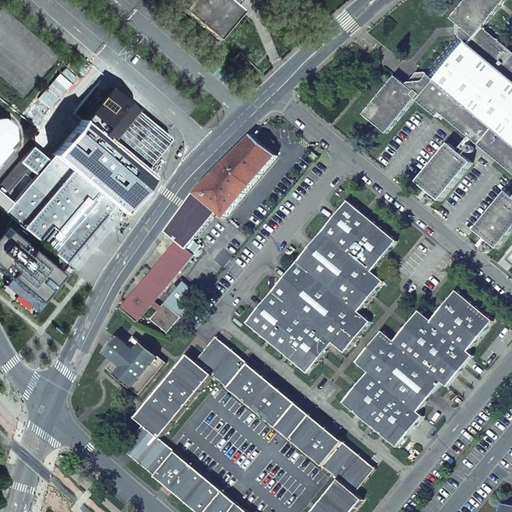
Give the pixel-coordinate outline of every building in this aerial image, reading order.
[(189,0),(182,9),(217,39),(241,10),(234,5),(237,0),(189,0)] [(441,114),(511,172),(511,51),(484,28),(507,0),(468,0),(452,19),(458,24),(456,26),(457,35),(460,37),(429,75),(426,73),(417,73),(418,82),(409,83),(407,85),(396,76),(365,115),(388,134),(416,100),(438,118),(441,114)] [(232,60),(252,80),(260,72),(255,68),(239,52),(232,60)] [(66,264),(139,178),(130,171),(134,166),(142,173),(170,140),(169,139),(169,138),(135,110),(133,113),(106,91),(47,160),(40,169),(25,157),(20,162),(35,175),(12,203),(10,201),(1,210),(66,264)] [(0,159),(8,149),(7,148),(14,139),(12,127),(2,118),(0,118),(0,159)] [(219,213),(225,219),(278,157),(270,150),(261,142),(253,135),(200,188),(196,193),(219,213)] [(261,142),(270,150),(276,144),(266,136),(261,142)] [(431,192),(442,202),(474,163),(451,144),(419,183),(431,192)] [(47,160),(33,148),(25,157),(40,169),(47,160)] [(310,156),(316,161),(319,157),(313,152),(310,156)] [(12,203),(35,175),(20,162),(0,186),(0,209),(1,210),(10,201),(12,203)] [(139,178),(66,264),(72,269),(144,182),(139,178)] [(488,240),(500,250),(511,234),(511,194),(509,192),(477,230),(488,240)] [(125,311),(137,322),(201,247),(194,242),(219,213),(196,193),(168,233),(178,242),(122,309),(125,311)] [(373,297),(385,282),(373,272),(386,257),(398,242),(349,201),(298,263),(300,264),(299,266),(295,266),(278,288),(277,292),(276,293),(274,292),(248,323),(309,374),(322,358),(334,344),(339,348),(346,353),(359,338),(372,322),(360,312),(373,297)] [(66,264),(0,213),(0,272),(36,301),(66,264)] [(123,235),(129,227),(126,225),(120,233),(121,234),(123,235)] [(152,319),(168,333),(199,295),(184,282),(152,319)] [(358,387),(345,403),(398,448),(424,417),(419,412),(444,383),(449,387),(475,356),(470,352),(495,321),(457,291),(445,306),(433,321),(421,311),(408,326),(396,341),(383,331),(370,347),(357,363),(369,373),(358,387)] [(120,336),(107,352),(116,359),(129,344),(120,336)] [(116,359),(109,368),(141,395),(168,363),(135,336),(129,344),(116,359)] [(218,337),(197,362),(205,368),(226,343),(218,337)] [(190,355),(137,419),(145,425),(153,431),(132,456),(157,476),(178,452),(162,439),(214,375),(230,388),(250,364),(226,343),(205,368),(197,362),(190,355)] [(250,364),(230,388),(278,428),(298,404),(250,364)] [(298,404),(278,428),(286,435),(292,440),(312,415),(306,410),(298,404)] [(370,462),(312,415),(292,440),(340,480),(313,511),(249,511),(239,503),(232,511),(354,511),(365,500),(357,494),(349,487),(370,462)] [(145,425),(125,450),(132,456),(153,431),(145,425)] [(178,452),(157,476),(199,511),(208,511),(225,492),(178,452)] [(370,462),(349,487),(357,494),(377,469),(370,462)] [(225,492),(208,511),(232,511),(239,503),(233,498),(225,492)]
